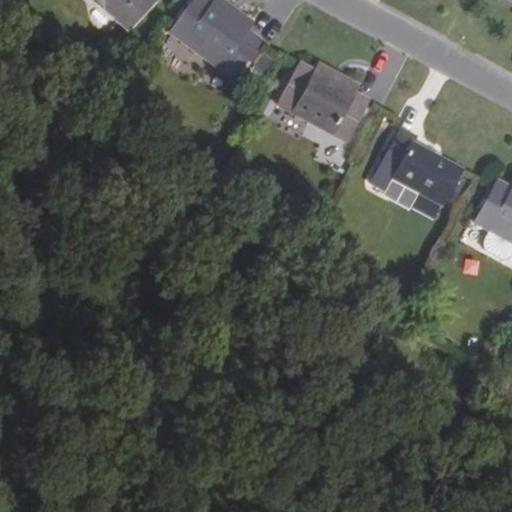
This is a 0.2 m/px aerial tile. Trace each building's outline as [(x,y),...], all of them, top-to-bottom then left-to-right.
[(95,0),(106,9),(105,10),(127,30),(152,0),(95,0)] [(231,79),(259,41),(247,32),(209,4),(204,0),(192,0),(168,33),(231,79)] [(253,23),(223,0),(212,0),(209,4),(247,32),(253,23)] [(359,85),(317,62),(313,71),(353,93),(359,85)] [(313,71),(299,63),(277,105),(344,142),(367,100),(353,93),(313,71)] [(415,137),(400,130),(370,185),(384,192),(391,179),(441,206),(460,170),(412,144),(415,137)] [(417,193),(391,179),(384,192),(394,198),(392,201),(408,210),(417,193)] [(511,245),(511,189),(510,189),(496,181),(473,224),(511,245)] [(383,283),(376,293),(401,311),(408,302),(383,283)] [(483,345),(473,363),(484,369),(494,351),(483,345)]
